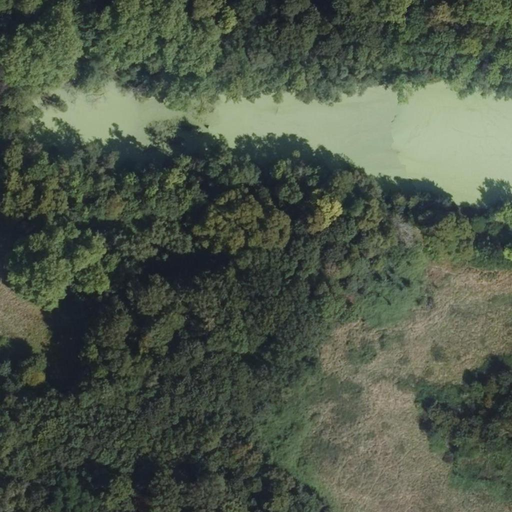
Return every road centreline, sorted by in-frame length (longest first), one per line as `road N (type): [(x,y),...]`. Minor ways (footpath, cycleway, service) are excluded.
road 1 (track): [(511,256),(143,210),(0,175)]
road 2 (track): [(125,232),(327,343),(432,320),(465,268),(511,268)]
road 3 (track): [(210,511),(225,444),(23,184)]
road 4 (track): [(0,252),(63,234),(193,222),(256,201)]
road 5 (track): [(276,0),(511,30)]
